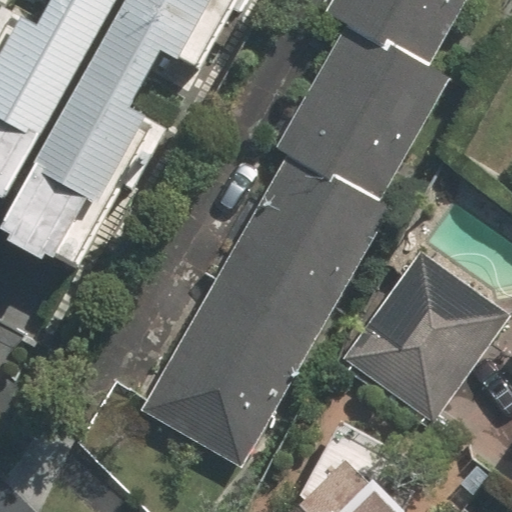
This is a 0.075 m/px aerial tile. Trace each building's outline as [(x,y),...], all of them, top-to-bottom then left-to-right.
[(0,194),(4,197),(113,0),(58,0),(45,25),(29,16),(0,67),(0,194)] [(249,0),(133,0),(10,229),(83,268),(161,123),(135,109),(169,46),(212,70),(249,0)] [(291,155),(145,407),(240,462),(470,66),(444,51),(473,0),(339,0),(336,6),(361,20),(284,151),(291,155)] [(422,244),(343,356),(433,420),(511,308),(422,244)] [(410,511),(350,454),(296,511),(410,511)]
